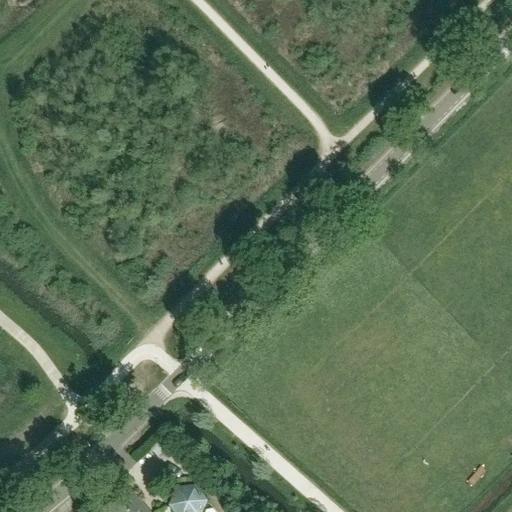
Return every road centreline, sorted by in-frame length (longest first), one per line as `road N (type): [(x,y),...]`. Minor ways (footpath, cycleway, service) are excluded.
road 1 (tertiary): [(179,374),(511,39)]
road 2 (unclassified): [(179,374),(332,511)]
road 3 (tertiary): [(37,511),(179,374)]
